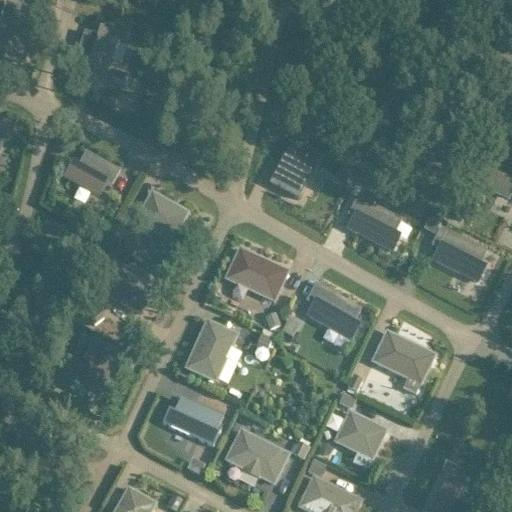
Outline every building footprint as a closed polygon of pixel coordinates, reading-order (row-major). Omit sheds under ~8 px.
[(0,23),(0,59),(22,66),(37,15),(5,6),(0,23)] [(106,74),(117,37),(101,32),(100,38),(84,34),(73,72),(87,77),(90,69),(106,74)] [(113,86),(124,90),(127,80),(116,76),(113,86)] [(0,154),(3,143),(10,145),(16,125),(0,120),(0,154)] [(277,172),(269,187),(298,202),(323,154),(294,139),(282,163),(284,164),(279,173),(277,172)] [(71,162),(64,178),(98,196),(103,187),(110,190),(120,173),(86,154),(79,166),(71,162)] [(345,166),(340,176),(348,181),(347,183),(348,183),(355,170),(344,165),(345,166)] [(511,181),(484,167),(475,184),(507,201),(511,191),(511,181)] [(363,170),(358,180),(370,187),(375,177),(363,170)] [(134,225),(173,246),(190,215),(152,193),(134,225)] [(352,219),(347,230),(392,253),(399,239),(395,236),(402,222),(358,199),(348,217),(352,219)] [(456,206),(450,218),(459,222),(465,210),(456,206)] [(89,213),(83,223),(95,230),(101,220),(89,213)] [(438,225),(429,220),(423,232),(432,237),(438,225)] [(441,230),(433,244),(442,248),(434,262),(477,284),(484,270),(480,268),(487,254),(441,230)] [(224,283),(273,307),(288,276),(238,252),(224,283)] [(102,298),(139,318),(156,288),(118,268),(102,298)] [(316,286),(306,304),(311,307),(307,317),(350,342),(358,328),(353,325),(361,312),(316,286)] [(265,320),(270,333),(279,330),(275,317),(265,320)] [(285,324),(279,334),(288,339),(294,329),(285,324)] [(216,384),(237,339),(215,329),(214,327),(209,325),(206,326),(204,330),(205,332),(187,371),(216,384)] [(80,352),(85,339),(75,335),(70,348),(80,352)] [(372,366),(413,386),(418,376),(425,379),(434,359),(387,336),(372,366)] [(262,337),(256,350),(265,355),(271,341),(262,337)] [(70,391),(101,406),(125,355),(94,340),(70,391)] [(356,395),(361,384),(352,379),(347,391),(356,395)] [(355,402),(344,396),(339,406),(350,412),(355,402)] [(168,410),(161,425),(212,448),(218,434),(217,434),(223,419),(180,400),(174,413),(168,410)] [(0,446),(5,448),(15,406),(0,402),(0,446)] [(349,413),(334,446),(373,465),(389,432),(349,413)] [(227,463),(274,487),(288,458),(241,435),(227,463)] [(308,450),(299,445),(292,457),(302,462),(308,450)] [(14,464),(45,475),(41,490),(60,496),(70,464),(18,448),(14,464)] [(325,468),(314,463),(308,475),(319,480),(325,468)] [(192,466),(187,475),(198,480),(203,471),(192,466)] [(297,511),(358,511),(362,505),(313,481),(297,511)] [(438,505),(434,511),(470,511),(478,495),(449,481),(442,496),(445,497),(440,506),(438,505)] [(487,481),(483,490),(494,495),(498,486),(487,481)] [(0,503),(10,506),(13,494),(0,490),(0,503)] [(117,511),(153,511),(155,508),(128,493),(117,511)] [(173,498),(166,510),(170,511),(178,511),(183,504),(173,498)]
